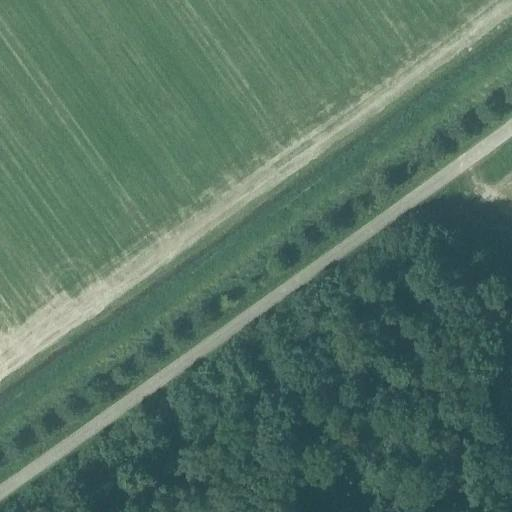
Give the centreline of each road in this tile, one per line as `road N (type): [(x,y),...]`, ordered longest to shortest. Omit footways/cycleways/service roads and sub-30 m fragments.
road 1 (unclassified): [(0,494),(511,129)]
road 2 (track): [(144,392),(212,511)]
